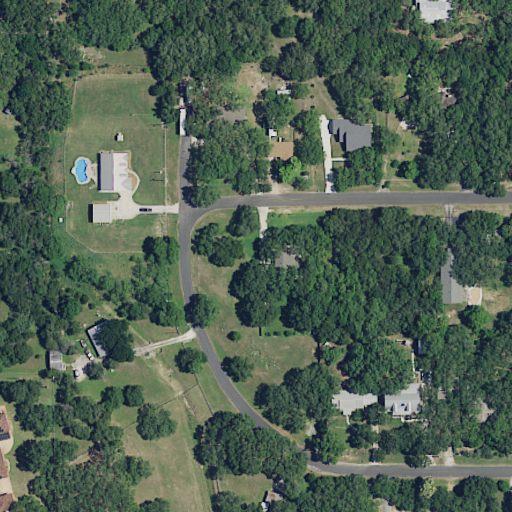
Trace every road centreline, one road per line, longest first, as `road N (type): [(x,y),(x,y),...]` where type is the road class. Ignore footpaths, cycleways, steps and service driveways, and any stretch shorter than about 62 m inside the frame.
road 1 (residential): [(186,73),(185,271),(200,334),(235,401),(279,448),(306,463),(511,468)]
road 2 (residential): [(511,195),(185,205)]
